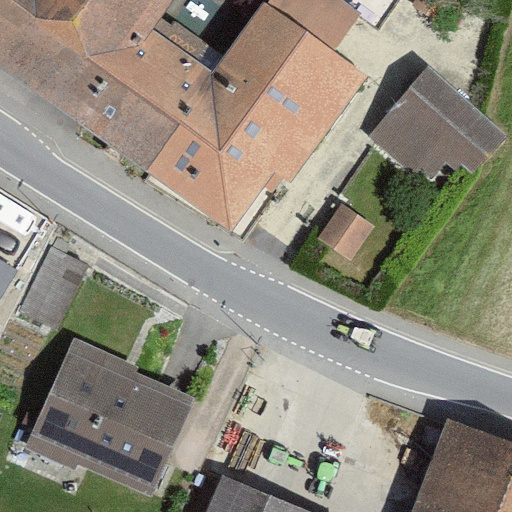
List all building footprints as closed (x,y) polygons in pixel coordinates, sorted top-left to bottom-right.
[(162,0),(0,0),(0,59),(233,223),(262,183),(273,190),(285,173),(292,178),(370,68),(337,44),(273,0),(262,0),(217,64),(151,18),(162,0)] [(273,0),(337,44),(361,10),(345,0),(273,0)] [(479,104),(428,61),(367,134),(416,176),(422,168),(432,177),(447,159),(457,166),(464,158),(471,164),(476,168),(509,129),(479,104)] [(323,236),(352,257),(377,222),(344,199),(319,234),(323,236)] [(89,263),(53,245),(21,311),(58,328),(89,263)] [(140,363),(75,335),(29,442),(152,494),(195,392),(138,368),(140,363)] [(511,511),(511,436),(456,417),(423,511),(511,511)] [(330,511),(222,471),(204,511),(330,511)]
